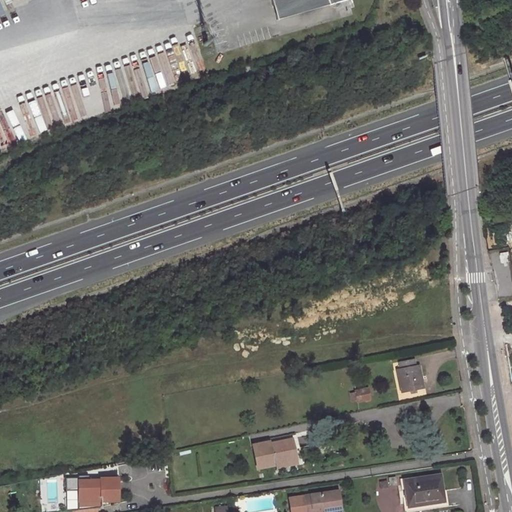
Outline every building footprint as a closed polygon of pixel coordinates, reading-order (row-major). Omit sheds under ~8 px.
[(273,0),(277,9),(304,0),(330,0),(333,7),(352,0),(273,0)] [(330,0),(304,0),(277,9),(281,23),(333,7),(330,0)] [(401,393),(422,388),(418,366),(414,367),(412,359),(398,362),(400,369),(396,370),(401,393)] [(357,402),(369,400),(367,390),(355,392),(355,393),(351,394),(352,402),(357,401),(357,402)] [(270,442),(251,446),(256,469),(274,466),(274,464),(295,460),(291,440),(270,444),(270,442)] [(274,466),(275,469),(296,464),(295,460),(274,464),(274,466)] [(396,485),(395,476),(387,478),(389,486),(396,485)] [(410,511),(444,507),(439,476),(408,481),(403,482),(406,506),(403,506),(403,511),(410,511)] [(118,502),(117,478),(100,478),(100,480),(78,481),(78,501),(100,500),(100,502),(118,502)] [(407,478),(399,479),(403,506),(406,506),(403,482),(408,481),(407,478)] [(301,506),(301,511),(316,511),(319,511),(319,509),(321,509),(321,511),(338,511),(339,511),(335,491),(286,497),(288,507),(301,506)]
